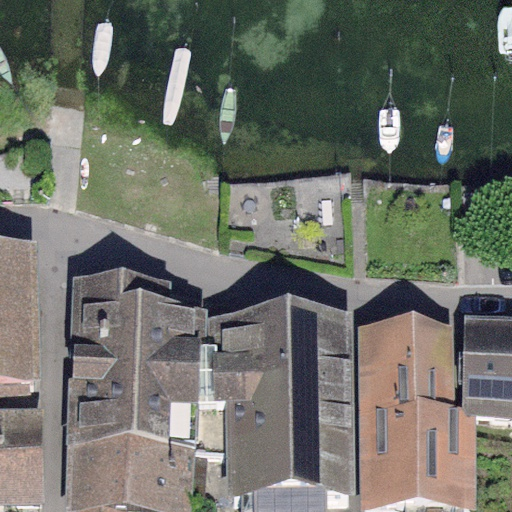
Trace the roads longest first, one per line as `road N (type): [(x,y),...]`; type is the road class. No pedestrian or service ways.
road 1 (residential): [(55,234),(312,296),(454,310),(511,307)]
road 2 (residential): [(58,511),(55,234)]
